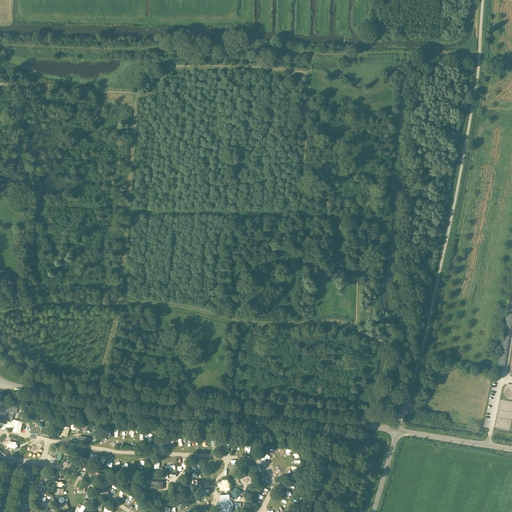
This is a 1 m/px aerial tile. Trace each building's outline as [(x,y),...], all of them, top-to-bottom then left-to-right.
[(511,319),(511,314),(507,313),(498,371),(504,372),(511,319)] [(510,430),(511,417),(511,402),(500,400),(495,427),(510,430)] [(6,415),(0,413),(0,424),(7,426),(7,423),(11,424),(13,414),(6,413),(6,415)] [(68,437),(70,428),(64,426),(61,435),(68,437)] [(173,474),(168,476),(169,479),(167,480),(169,485),(176,482),(173,474)] [(163,482),(150,481),(149,489),(162,489),(163,482)] [(237,498),(242,491),(235,487),(231,494),(237,498)] [(231,494),(219,495),(219,511),(230,511),(230,509),(231,509),(231,494)] [(69,510),(64,495),(57,497),(59,505),(61,504),(63,511),(69,510)]
